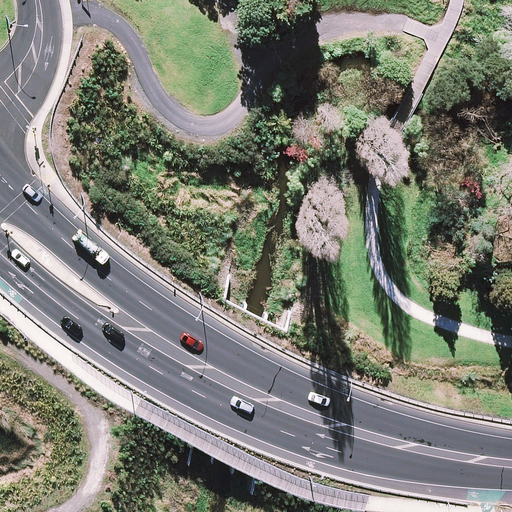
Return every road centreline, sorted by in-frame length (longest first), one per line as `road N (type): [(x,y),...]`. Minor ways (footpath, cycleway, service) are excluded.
road 1 (secondary): [(511,463),(368,436),(278,404),(158,342)]
road 2 (track): [(66,511),(95,471),(100,431),(86,393),(0,331)]
road 3 (secondary): [(0,174),(126,292),(158,342)]
road 4 (secondary): [(158,342),(102,337),(0,254)]
